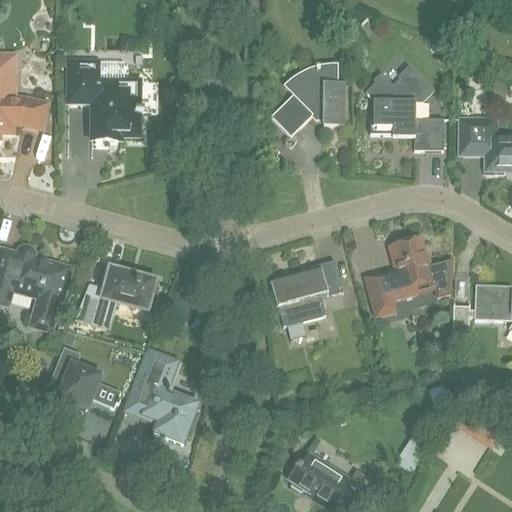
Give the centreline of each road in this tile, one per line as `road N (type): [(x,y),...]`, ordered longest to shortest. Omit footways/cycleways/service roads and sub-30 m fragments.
road 1 (residential): [(511,237),(458,205),(395,201),(205,250),(0,197)]
road 2 (residential): [(148,511),(0,446)]
